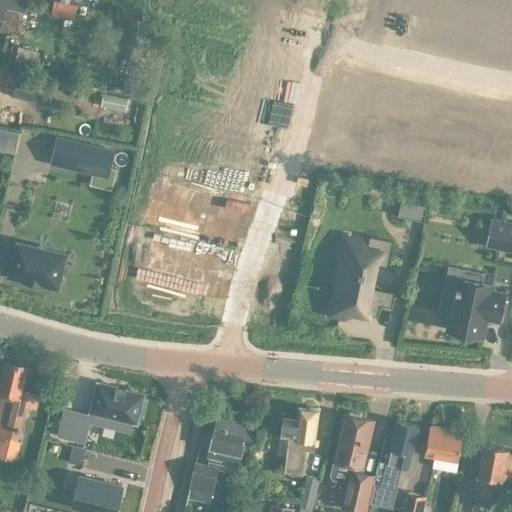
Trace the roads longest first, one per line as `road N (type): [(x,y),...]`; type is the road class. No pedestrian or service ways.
road 1 (residential): [(314,43),(228,368)]
road 2 (unclassified): [(511,392),(228,368)]
road 3 (residential): [(314,43),(511,82)]
road 4 (unclassified): [(183,363),(0,323)]
road 5 (residential): [(183,363),(150,511)]
